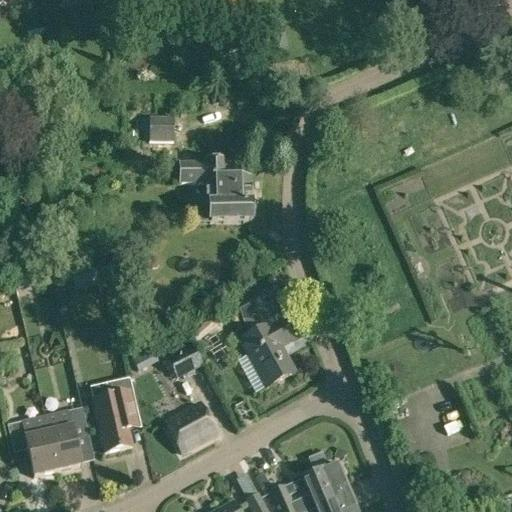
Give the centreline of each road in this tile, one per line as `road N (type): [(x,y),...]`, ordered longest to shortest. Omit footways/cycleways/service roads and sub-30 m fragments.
road 1 (residential): [(351,394),(301,254),(297,178),(307,139),(326,110),(454,45),(508,0)]
road 2 (residential): [(133,507),(351,394)]
road 3 (residential): [(396,511),(351,394)]
